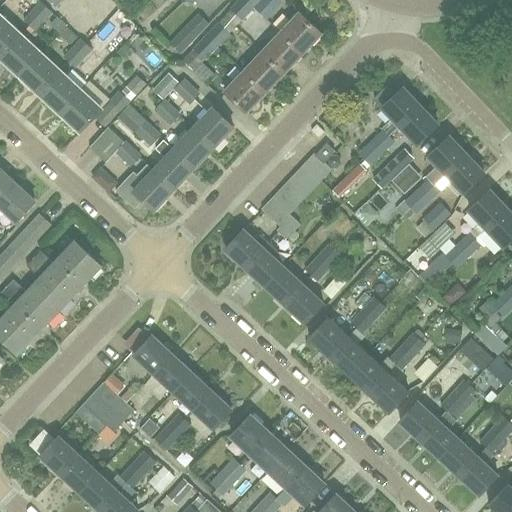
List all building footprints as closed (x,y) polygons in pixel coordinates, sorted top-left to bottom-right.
[(224,40),(242,20),(254,7),(263,16),(272,7),(264,0),(238,0),(231,9),(218,23),(194,48),(194,49),(183,61),(207,85),(216,75),(203,63),(206,59),(224,40)] [(52,12),(40,1),(24,19),(35,31),(52,12)] [(281,33),(304,54),(323,34),(301,13),(281,33)] [(0,56),(1,58),(23,34),(2,15),(0,17),(0,56)] [(198,36),(187,25),(169,43),(180,53),(180,54),(189,45),(198,36)] [(304,54),(281,33),(263,52),(285,73),(304,54)] [(23,34),(1,58),(21,76),(43,53),(23,34)] [(93,49),(80,38),(63,57),(75,67),(93,49)] [(285,73),(263,52),(244,72),(267,93),(285,73)] [(43,53),(21,76),(41,95),(63,71),(43,53)] [(63,71),(41,95),(61,113),(83,90),(63,71)] [(267,93),(244,72),(225,92),(247,113),(267,93)] [(179,83),(169,73),(153,90),(163,99),(179,83)] [(201,93),(185,78),(174,89),(190,105),(201,93)] [(396,94),(383,107),(393,118),(401,125),(421,106),(403,88),(396,94)] [(103,109),(83,90),(61,113),(82,132),(96,117),(103,109)] [(121,92),(120,91),(119,91),(110,100),(111,100),(121,110),(122,111),(130,101),(121,92)] [(165,99),(154,110),(170,126),(181,114),(165,99)] [(421,106),(401,125),(419,144),(439,124),(421,106)] [(197,116),(202,121),(194,129),(214,148),(234,127),(214,108),(209,112),(204,108),(197,116)] [(146,119),(135,131),(151,146),(162,135),(146,119)] [(194,169),(214,148),(194,129),(189,134),(184,129),(176,137),(182,142),(174,149),(174,150),(194,169)] [(383,130),(371,141),(383,154),(395,142),(390,136),(383,130)] [(450,137),(430,156),(439,165),(426,177),(428,179),(405,201),(412,209),(468,155),(450,137)] [(155,149),(166,159),(155,170),(175,189),(194,169),(174,150),(174,149),(164,140),(155,149)] [(126,141),(115,151),(131,167),(142,156),(126,141)] [(371,141),(358,153),(365,160),(370,166),(383,154),(371,141)] [(325,163),(325,162),(336,151),(328,144),(318,155),(317,155),(325,163)] [(315,153),(307,161),(324,178),(333,169),(325,162),(325,163),(317,155),(318,155),(315,153)] [(392,180),(409,164),(399,153),(382,170),(392,180)] [(417,214),(453,180),(465,192),(485,173),(468,155),(412,209),(417,214)] [(307,161),(299,170),(316,187),(322,180),(324,178),(307,161)] [(155,210),(175,189),(155,170),(155,171),(148,164),(138,175),(134,172),(116,191),(136,209),(144,200),(155,210)] [(0,197),(15,181),(0,168),(0,197)] [(299,170),(290,178),(308,196),(316,187),(299,170)] [(290,178),(282,187),(300,204),(308,196),(290,178)] [(0,197),(0,205),(17,221),(36,201),(15,181),(0,197)] [(352,185),(346,194),(360,203),(366,194),(352,185)] [(282,187),(273,196),(291,213),(300,204),(282,187)] [(452,263),(509,209),(491,191),(470,210),(481,221),(470,232),(445,255),(446,256),(421,279),(427,285),(452,262),(452,263)] [(273,196),(262,208),(264,209),(281,225),(291,213),(273,196)] [(440,202),(423,218),(434,230),(452,214),(440,202)] [(511,212),(509,209),(452,263),(458,268),(482,244),(485,247),(495,236),(506,247),(511,240),(511,212)] [(39,213),(30,222),(43,234),(52,224),(39,213)] [(286,238),(300,222),(291,213),(281,225),(277,229),(286,238)] [(34,244),(43,234),(30,222),(21,232),(34,244)] [(261,234),(256,240),(245,230),(226,250),(246,268),(270,243),(261,234)] [(12,242),(25,254),(34,244),(21,232),(13,241),(12,242)] [(0,294),(13,307),(0,320),(0,335),(19,353),(102,266),(76,241),(55,263),(42,250),(27,265),(40,278),(27,291),(14,279),(0,294)] [(3,252),(16,263),(25,254),(12,242),(3,252)] [(270,243),(246,268),(266,286),(284,266),(274,257),(279,251),(270,243)] [(329,244),(317,256),(330,268),(342,255),(341,255),(337,251),(336,250),(329,244)] [(0,255),(0,267),(6,273),(16,263),(3,252),(0,255)] [(317,256),(305,270),(312,276),(318,281),(330,268),(317,256)] [(284,266),(266,286),(285,304),(304,284),(284,266)] [(285,304),(305,323),(324,303),(304,284),(285,304)] [(511,284),(492,304),(499,312),(511,298),(511,284)] [(374,296),(363,309),(375,321),(387,308),(381,303),(374,296)] [(511,298),(499,312),(504,317),(511,309),(511,298)] [(363,309),(351,322),(358,328),(363,334),(375,321),(363,309)] [(311,339),(331,357),(350,337),(339,327),(330,318),(311,339)] [(396,364),(396,365),(420,339),(413,333),(390,358),(388,356),(380,365),(369,355),(350,375),(370,393),(389,373),(396,364)] [(155,374),(174,354),(154,335),(135,355),(155,374)] [(350,337),(331,357),(350,375),(369,355),(350,337)] [(426,344),(420,339),(396,365),(402,370),(426,344)] [(174,354),(155,374),(174,392),(193,372),(174,354)] [(193,372),(174,392),(194,410),(212,390),(193,372)] [(389,373),(370,393),(390,412),(409,391),(389,373)] [(464,380),(453,392),(465,403),(473,395),(477,391),(471,386),(464,380)] [(118,415),(128,404),(104,382),(83,404),(106,425),(107,426),(118,415)] [(212,390),(194,410),(214,429),(232,409),(212,390)] [(453,392),(440,405),(447,411),(453,416),(465,403),(453,392)] [(439,420),(421,440),(440,458),(459,438),(449,429),(476,399),(473,395),(465,403),(453,416),(447,411),(439,420)] [(421,440),(439,420),(419,401),(401,421),(421,440)] [(106,425),(83,404),(76,412),(99,433),(106,425)] [(128,404),(118,415),(124,421),(135,410),(128,404)] [(179,413),(167,426),(179,437),(191,424),(186,419),(179,413)] [(118,415),(107,426),(114,432),(124,421),(118,415)] [(251,453),(270,433),(252,415),(232,436),(251,453)] [(503,416),(492,429),(504,440),(511,431),(511,423),(509,421),(504,416),(503,416)] [(167,426),(155,439),(162,445),(167,450),(179,437),(167,426)] [(486,433),(479,441),(486,447),(492,453),(504,440),(492,429),(487,434),(486,433)] [(270,433),(251,453),(269,470),(288,449),(270,433)] [(42,456),(62,475),(81,455),(61,436),(57,440),(42,456)] [(459,438),(440,458),(460,476),(478,456),(459,438)] [(288,449),(269,470),(287,487),(307,466),(288,449)] [(144,451),(132,463),(145,475),(157,462),(151,457),(144,451)] [(81,455),(62,475),(81,493),(100,473),(81,455)] [(478,456),(460,476),(480,495),(499,475),(479,456),(478,456)] [(234,458),(222,470),(234,482),(246,469),(241,465),(234,458)] [(121,476),(121,477),(126,481),(127,482),(133,488),(134,487),(145,475),(132,463),(121,476)] [(307,466),(287,487),(306,504),(325,483),(307,466)] [(149,483),(159,493),(175,477),(164,467),(149,483)] [(222,470),(210,483),(217,489),(218,490),(223,495),(234,482),(222,470)] [(100,473),(81,493),(101,510),(119,491),(100,473)] [(193,487),(183,478),(168,496),(177,505),(193,487)] [(491,505),(498,511),(511,511),(511,486),(509,484),(491,505)] [(119,491),(101,510),(102,511),(136,511),(139,509),(119,491)] [(270,492),(259,505),(266,511),(275,511),(283,504),(277,498),(270,492)] [(355,511),(356,511),(337,494),(320,511),(355,511)]
